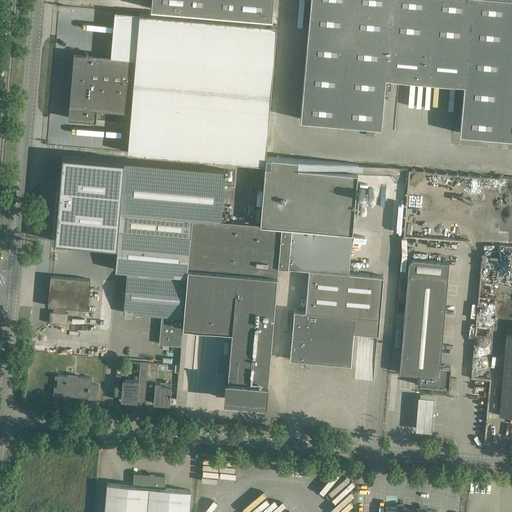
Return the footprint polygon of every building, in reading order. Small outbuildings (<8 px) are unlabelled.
[(272,0),(151,0),(151,8),(271,18),(272,0)] [(511,0),(310,0),(300,118),(381,126),(386,75),(465,82),(460,133),(511,137),(511,0)] [(70,96),(68,118),(82,120),(96,121),(96,115),(97,109),(119,111),(130,112),(127,152),(196,158),(265,164),(265,156),(271,94),(277,25),(208,19),(144,13),(139,13),(135,59),(130,58),(89,55),(87,52),(84,54),(73,53),(73,60),(72,73),(70,96)] [(57,214),(55,241),(57,241),(97,245),(117,247),(115,270),(127,271),(123,312),(162,316),(159,344),(181,346),(182,334),(182,327),(192,218),(221,221),(225,170),(124,161),(82,157),(62,156),(62,162),(57,214)] [(298,164),(298,159),(265,156),(265,164),(259,224),(281,226),(278,267),(349,273),(358,169),(298,164)] [(182,327),(231,332),(225,399),(266,403),(278,267),(281,226),(259,224),(221,221),(192,218),(182,327)] [(405,301),(445,305),(449,262),(413,259),(409,263),(405,301)] [(90,280),(50,276),(48,306),(54,306),(53,311),(50,311),(49,323),(67,325),(68,313),(66,313),(66,308),(88,309),(90,280)] [(441,356),(445,305),(405,301),(401,353),(441,356)] [(379,332),(380,318),(294,311),(290,359),(300,360),(299,364),(304,364),(305,361),(362,365),(365,331),(379,332)] [(487,350),(488,345),(490,345),(491,335),(479,333),(477,344),(485,345),(484,350),(487,350)] [(511,335),(506,335),(499,416),(511,416),(511,335)] [(200,352),(186,350),(187,345),(182,344),(178,377),(183,378),(184,369),(193,370),(194,355),(200,355),(200,352)] [(441,356),(401,353),(399,373),(418,374),(439,376),(440,368),(441,356)] [(473,353),(472,379),(488,379),(489,353),(473,353)] [(139,377),(147,378),(149,362),(140,361),(139,377)] [(157,362),(149,362),(147,378),(156,378),(157,362)] [(449,369),(440,368),(439,376),(418,374),(417,387),(448,389),(449,369)] [(92,385),(92,378),(75,377),(75,374),(75,376),(58,375),(56,394),(53,394),(53,395),(65,396),(65,399),(66,399),(66,396),(98,399),(99,385),(92,385)] [(139,380),(133,380),(133,383),(122,382),(121,401),(137,402),(139,380)] [(161,382),(155,382),(153,403),(170,405),(170,404),(170,399),(171,386),(161,385),(161,382)] [(166,476),(134,473),(133,485),(107,483),(104,511),(188,511),(190,490),(164,488),(166,476)]
